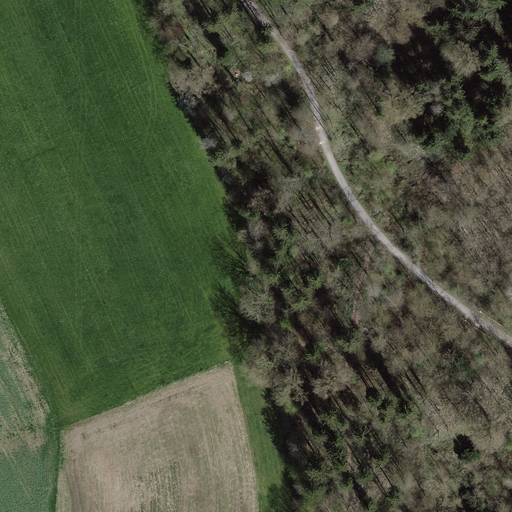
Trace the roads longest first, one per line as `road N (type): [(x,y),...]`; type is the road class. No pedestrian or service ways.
road 1 (track): [(377,231),(347,194),(302,68),(248,0)]
road 2 (track): [(511,344),(377,231)]
